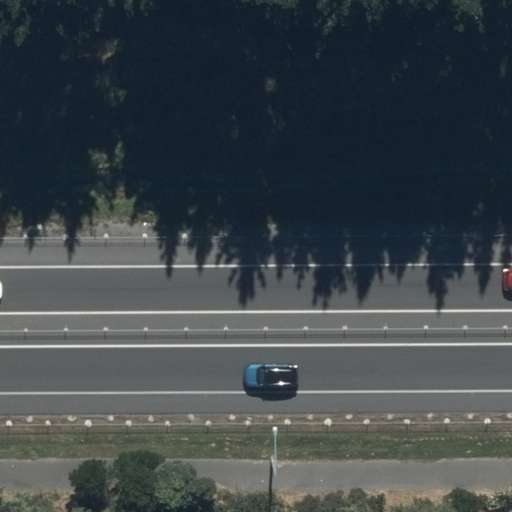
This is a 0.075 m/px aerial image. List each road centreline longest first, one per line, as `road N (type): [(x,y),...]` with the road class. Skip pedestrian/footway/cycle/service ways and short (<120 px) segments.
road 1 (trunk): [(511,366),(0,369)]
road 2 (trunk): [(0,291),(511,288)]
